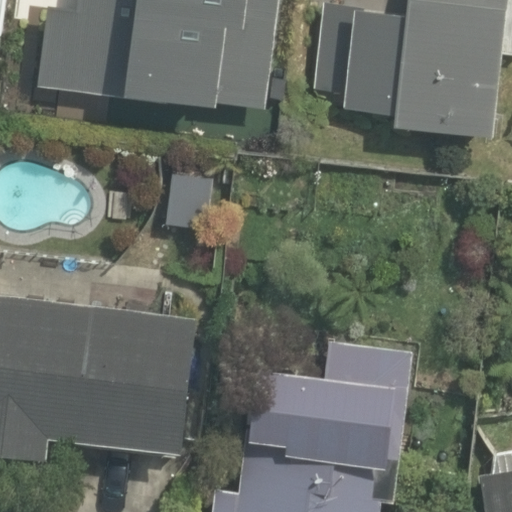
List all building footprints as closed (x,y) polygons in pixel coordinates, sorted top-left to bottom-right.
[(0,0),(0,29),(7,30),(9,0),(0,0)] [(43,81),(276,109),(288,0),(84,0),(83,12),(51,8),(43,81)] [(331,0),(321,0),(312,80),(359,86),(357,103),(410,110),(409,121),(501,132),(511,34),(511,0),(426,0),(425,11),(331,0)] [(0,292),(0,446),(56,452),(58,433),(186,445),(199,312),(0,292)] [(259,451),(405,468),(419,351),(336,341),(332,374),(270,366),(259,451)] [(511,511),(511,434),(478,440),(490,511),(511,511)] [(259,451),(224,446),(216,511),(399,511),(405,468),(259,451)]
